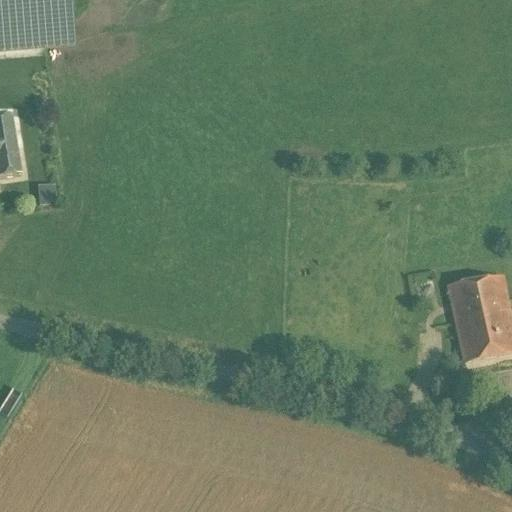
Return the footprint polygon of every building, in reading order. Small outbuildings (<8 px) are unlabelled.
[(0,0),(0,55),(77,49),(72,0),(0,0)] [(0,150),(17,148),(12,118),(0,120),(0,150)] [(17,148),(0,150),(0,180),(21,177),(17,148)] [(458,329),(511,317),(503,279),(450,291),(458,329)] [(511,320),(511,317),(458,329),(466,366),(511,356),(511,320)]
